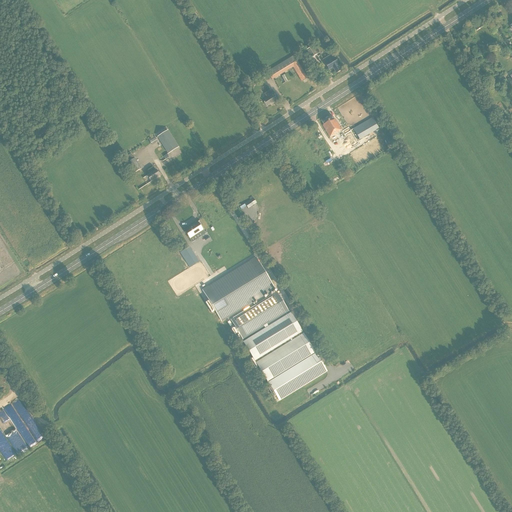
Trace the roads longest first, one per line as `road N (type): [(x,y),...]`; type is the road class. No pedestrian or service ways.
road 1 (primary): [(0,311),(487,0)]
road 2 (unclassified): [(0,297),(465,0)]
road 3 (unknown): [(210,178),(339,384)]
road 4 (unknown): [(183,0),(264,129)]
